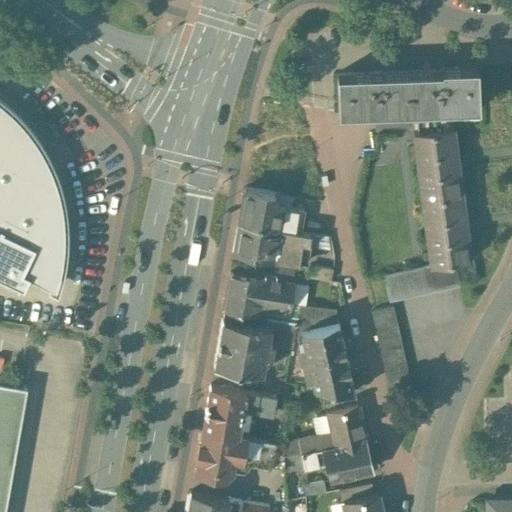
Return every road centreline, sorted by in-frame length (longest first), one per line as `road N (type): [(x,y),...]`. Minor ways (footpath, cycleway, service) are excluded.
road 1 (secondary): [(189,99),(170,157),(101,511)]
road 2 (secondary): [(140,511),(203,165),(219,116)]
road 3 (residential): [(422,511),(457,388),(511,279)]
road 4 (secondary): [(44,0),(189,99)]
road 5 (secondary): [(219,116),(264,0)]
